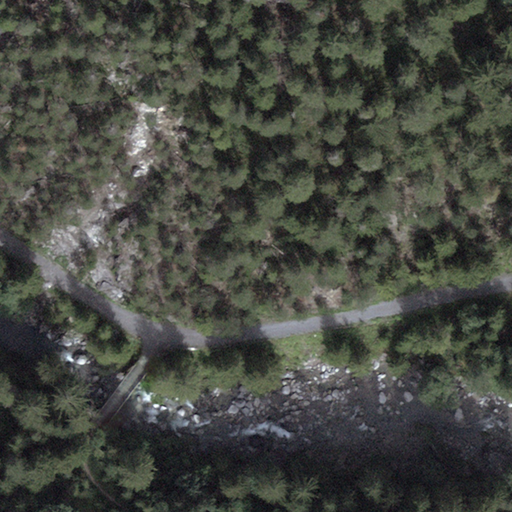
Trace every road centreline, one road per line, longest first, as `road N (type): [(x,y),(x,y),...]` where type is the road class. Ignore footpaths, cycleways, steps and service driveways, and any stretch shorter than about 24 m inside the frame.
road 1 (track): [(511,303),(253,339),(156,342)]
road 2 (track): [(156,342),(0,231)]
